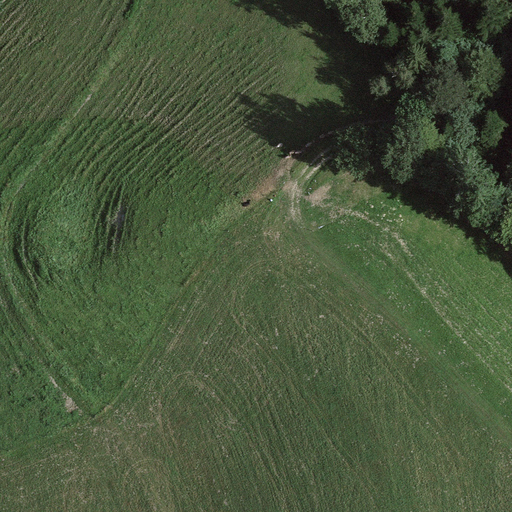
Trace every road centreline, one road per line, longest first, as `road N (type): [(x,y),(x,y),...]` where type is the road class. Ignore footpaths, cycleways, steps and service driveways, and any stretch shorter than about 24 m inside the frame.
road 1 (track): [(511,204),(437,149),(405,137),(378,138),(322,162),(298,199),(315,248),(395,341),(511,443)]
road 2 (track): [(154,0),(126,59),(17,193)]
